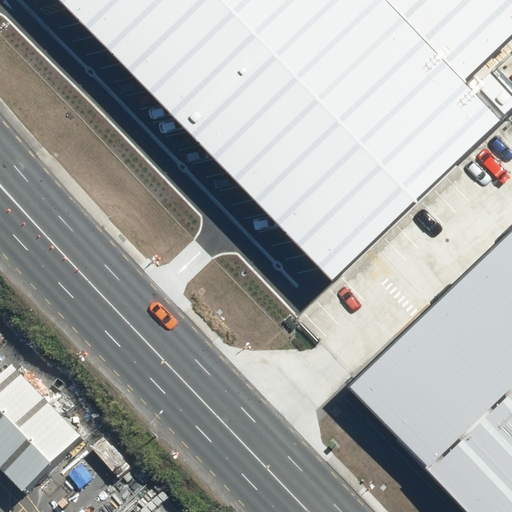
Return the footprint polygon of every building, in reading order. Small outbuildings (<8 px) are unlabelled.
[(70,0),(312,270),(489,113),(447,66),(508,12),(497,0),(70,0)] [(511,222),(355,373),(430,452),(511,373),(511,222)] [(67,441),(0,371),(0,498),(4,502),(67,441)] [(511,511),(511,373),(430,452),(487,511),(511,511)] [(106,437),(91,450),(118,480),(132,467),(106,437)]
